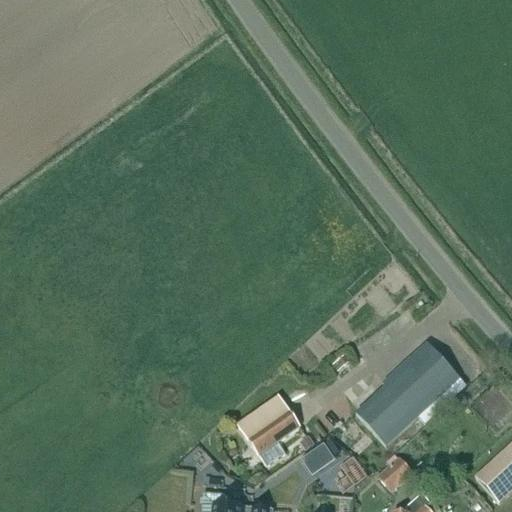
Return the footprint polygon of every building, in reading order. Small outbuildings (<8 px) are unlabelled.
[(383,388),(386,391),(356,418),(386,450),(418,421),(425,428),(467,390),(459,381),(427,347),(383,388)] [(279,401),(238,429),(259,459),(300,431),(279,401)] [(309,440),(300,446),(306,454),(315,448),(309,440)] [(325,448),(301,463),(313,480),(336,464),(325,448)] [(511,450),(476,484),(499,508),(511,496),(511,450)] [(398,462),(377,482),(390,496),(411,477),(398,462)] [(406,511),(420,511),(430,504),(423,496),(406,511)] [(261,511),(252,511),(251,511),(225,510),(226,499),(204,497),(202,511),(261,511)] [(432,502),(430,504),(420,511),(440,511),(441,511),(432,502)]
